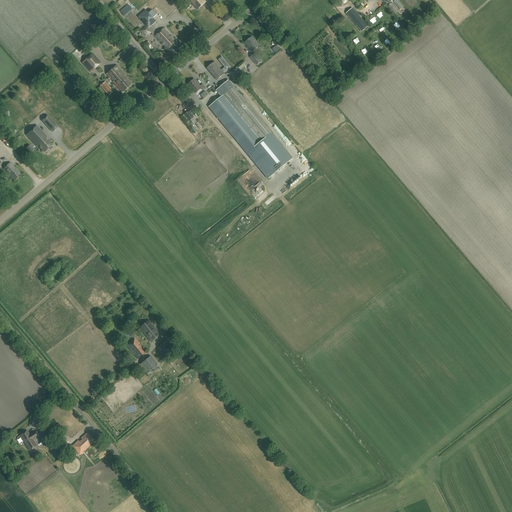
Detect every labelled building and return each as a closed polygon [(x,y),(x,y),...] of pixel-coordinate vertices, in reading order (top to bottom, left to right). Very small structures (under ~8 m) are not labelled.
[(189,0),(197,9),(206,2),(203,0),(189,0)] [(125,17),(133,10),(129,6),(122,12),(125,17)] [(362,32),(368,26),(352,7),(346,13),(362,32)] [(148,28),(156,21),(146,10),(138,17),(148,28)] [(146,37),(150,33),(145,27),(140,31),(146,37)] [(168,49),(176,42),(164,28),(156,36),(168,49)] [(255,42),(251,37),(245,43),(252,52),(259,46),(256,41),(255,42)] [(271,49),(275,54),(281,49),(277,44),(271,49)] [(261,62),(254,54),(250,58),(256,65),(261,62)] [(89,72),(98,65),(91,56),(82,63),(89,72)] [(224,59),(220,62),(226,69),(230,66),(224,59)] [(216,80),(224,74),(214,62),(206,69),(216,80)] [(122,92),(131,84),(125,77),(124,74),(116,65),(106,74),(122,92)] [(195,66),(189,69),(192,74),(198,71),(195,66)] [(242,79),(234,70),(229,74),(237,83),(242,79)] [(203,91),(206,88),(203,84),(200,87),(194,79),(188,85),(195,93),(201,88),(203,91)] [(111,88),(105,82),(100,86),(108,95),(113,92),(110,89),(111,88)] [(293,158),(234,87),(230,90),(225,83),(216,91),(221,97),(210,106),(269,178),(293,158)] [(193,117),(188,111),(184,114),(189,121),(193,117)] [(42,121),(49,128),(52,132),(58,127),(48,115),(42,121)] [(44,153),(53,145),(46,138),(47,137),(37,125),(27,134),(38,146),(44,153)] [(14,181),(21,174),(10,162),(3,169),(14,181)] [(150,341),(160,334),(149,320),(139,328),(150,341)] [(137,359),(144,353),(138,346),(140,344),(134,337),(125,344),(137,359)] [(175,346),(168,338),(157,348),(163,356),(175,346)] [(146,373),(157,364),(150,356),(139,365),(146,373)] [(30,437),(35,434),(34,431),(31,433),(31,434),(29,435),(27,431),(20,436),(26,444),(29,442),(30,437)] [(79,455),(95,441),(87,433),(81,438),(83,440),(80,443),(78,441),(72,447),(79,455)] [(29,442),(26,444),(29,450),(36,446),(32,439),(34,438),(34,439),(37,437),(35,434),(30,437),(29,442)] [(62,449),(67,446),(63,439),(58,442),(62,449)]
